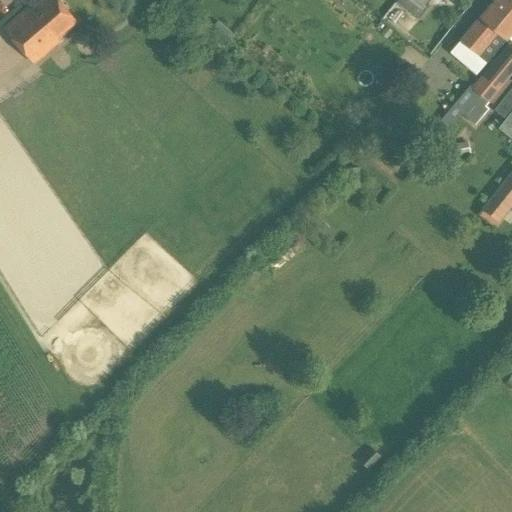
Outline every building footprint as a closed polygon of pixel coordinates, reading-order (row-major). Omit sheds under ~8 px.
[(76,21),(58,0),(41,0),(31,9),(28,5),(3,27),(34,63),(59,41),(57,38),(76,21)] [(159,5),(154,0),(122,0),(140,21),(159,5)] [(397,0),(396,2),(415,18),(429,0),(397,0)] [(511,0),(492,0),(460,39),(486,61),(511,30),(511,0)] [(489,101),(511,73),(511,46),(508,43),(471,86),(469,85),(453,105),(472,121),(489,101)] [(418,72),(405,92),(439,116),(453,95),(418,72)] [(511,86),(494,109),(507,119),(511,112),(511,86)] [(347,187),(359,187),(359,167),(346,167),(347,187)] [(511,169),(482,208),(495,218),(511,197),(511,169)] [(373,470),(382,462),(373,452),(364,460),(373,470)]
